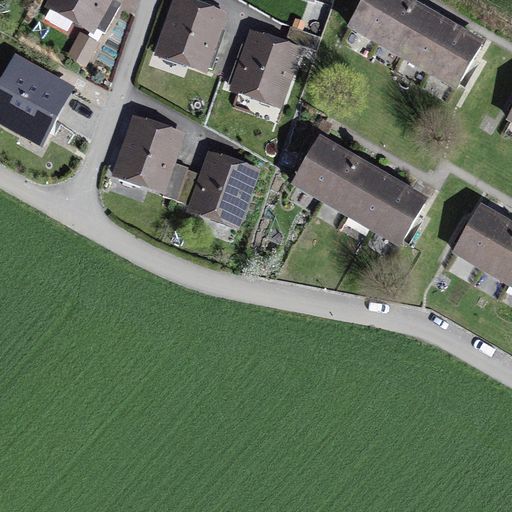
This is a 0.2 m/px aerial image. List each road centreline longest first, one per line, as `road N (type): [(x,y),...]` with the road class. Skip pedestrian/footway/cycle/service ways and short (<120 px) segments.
road 1 (residential): [(511,374),(419,323),(196,278),(76,215)]
road 2 (residential): [(150,0),(76,215)]
